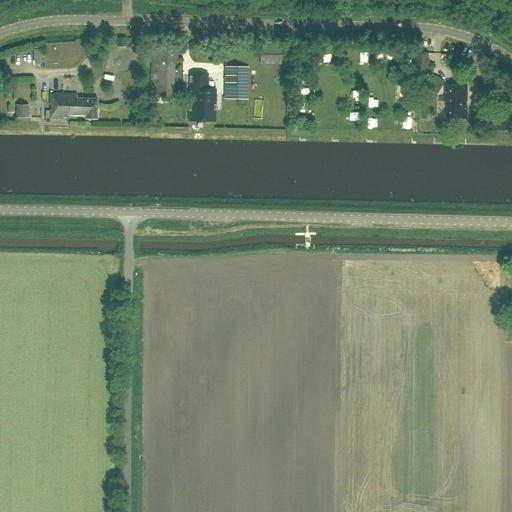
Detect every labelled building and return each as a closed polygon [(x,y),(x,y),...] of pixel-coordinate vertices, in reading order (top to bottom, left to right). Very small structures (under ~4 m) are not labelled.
[(104,41),(94,41),(94,49),(104,49),(104,41)] [(177,44),(151,43),(150,65),(150,98),(173,99),(174,60),(177,60),(177,44)] [(287,49),(260,48),(259,60),(260,60),(259,65),(286,66),(287,49)] [(348,51),(348,63),(357,63),(357,51),(348,51)] [(429,53),(415,53),(415,70),(429,70),(429,53)] [(386,64),(394,65),(396,57),(387,55),(386,64)] [(225,100),(247,100),(247,69),(226,69),(225,100)] [(191,120),(191,122),(214,122),(215,90),(206,90),(206,75),(189,75),(189,120),(191,120)] [(445,82),(436,76),(429,88),(438,94),(445,82)] [(467,88),(444,87),(444,103),(447,103),(447,120),(467,121),(467,109),(466,109),(466,102),(467,102),(467,88)] [(76,95),(50,94),(50,105),(51,105),(50,112),(49,112),(49,120),(68,120),(68,117),(85,117),(85,120),(97,120),(97,100),(76,99),(76,95)] [(28,107),(16,107),(16,119),(28,119),(28,107)] [(304,117),(314,116),(313,107),(303,108),(304,117)]
